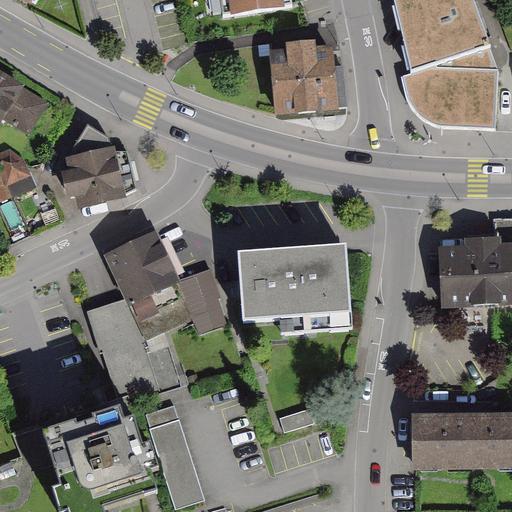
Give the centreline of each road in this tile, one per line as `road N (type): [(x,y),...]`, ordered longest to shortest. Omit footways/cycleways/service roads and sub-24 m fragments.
road 1 (residential): [(407,176),(370,511)]
road 2 (residential): [(207,132),(189,176),(151,213),(0,287)]
road 3 (tertiary): [(0,26),(109,89),(207,132)]
road 4 (residential): [(356,0),(371,82),(368,172)]
road 5 (tertiary): [(207,132),(368,172)]
